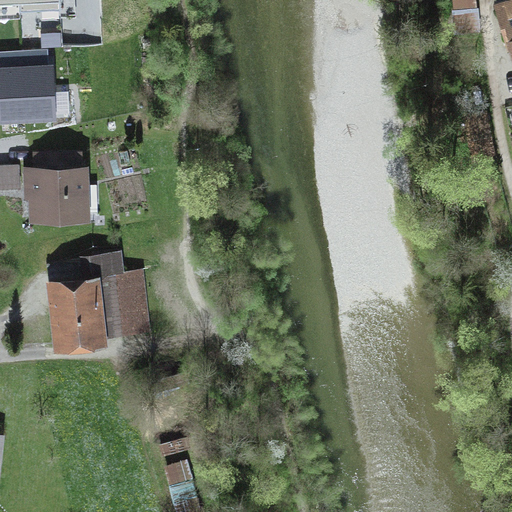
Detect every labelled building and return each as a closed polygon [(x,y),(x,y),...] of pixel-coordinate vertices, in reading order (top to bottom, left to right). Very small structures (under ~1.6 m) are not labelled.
[(0,0),(0,48),(56,38),(48,0),(0,0)] [(454,0),(457,32),(477,30),(474,0),(454,0)] [(511,0),(510,0),(496,4),(508,47),(511,45),(511,0)] [(0,124),(55,122),(51,47),(0,49),(0,124)] [(465,118),(473,160),(493,156),(487,121),(482,122),(481,115),(465,118)] [(80,151),(34,152),(35,170),(27,170),(27,192),(36,192),(36,213),(82,211),(80,151)] [(16,165),(0,166),(0,186),(18,185),(16,165)] [(56,300),(61,340),(145,330),(138,270),(118,272),(116,254),(46,262),(50,301),(56,300)] [(181,461),(166,465),(171,485),(186,481),(181,461)] [(194,511),(190,496),(176,500),(178,511),(194,511)]
